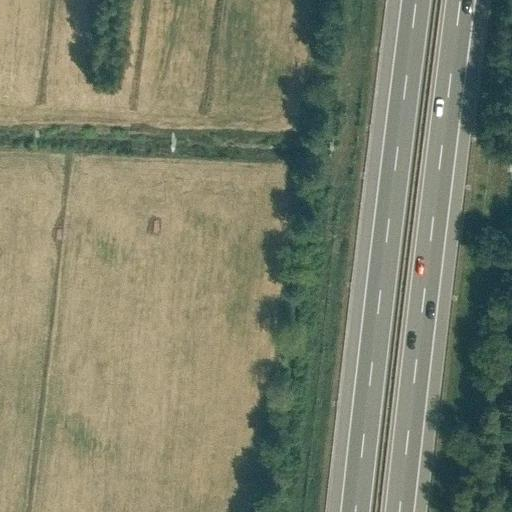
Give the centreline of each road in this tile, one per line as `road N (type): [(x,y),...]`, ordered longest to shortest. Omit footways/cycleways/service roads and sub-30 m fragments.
road 1 (motorway): [(398,511),(460,0)]
road 2 (motorway): [(415,0),(354,511)]
